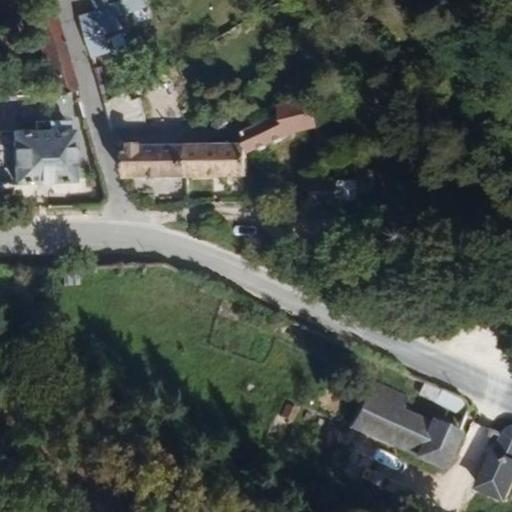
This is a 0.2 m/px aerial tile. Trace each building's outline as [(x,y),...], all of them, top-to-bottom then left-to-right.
[(134,14),(128,0),(91,0),(98,17),(110,13),(112,21),(134,14)] [(69,87),(43,8),(20,15),(45,94),(69,87)] [(112,21),(110,13),(98,17),(75,25),(82,49),(102,42),(117,35),(112,21)] [(108,61),(102,42),(82,49),(88,68),(108,61)] [(252,160),(327,123),(310,94),(280,110),(283,116),(242,138),(226,138),(226,145),(216,145),(188,146),(191,184),(250,184),(252,160)] [(0,187),(68,185),(64,128),(50,128),(49,121),(35,122),(35,129),(6,131),(6,137),(0,136),(0,187)] [(339,152),(338,130),(324,131),(325,153),(339,152)] [(188,146),(216,145),(214,132),(162,136),(149,140),(147,132),(110,134),(114,148),(124,148),(126,185),(191,184),(188,146)] [(340,164),(339,152),(325,153),(326,165),(340,164)] [(353,195),(352,175),(316,177),(316,197),(353,195)] [(251,337),(247,358),(263,362),(267,341),(251,337)] [(438,451),(463,395),(429,380),(417,403),(353,377),(339,407),(438,451)] [(503,483),(511,465),(511,417),(499,411),(472,469),(503,483)] [(343,465),(366,474),(376,451),(352,442),(343,465)]
